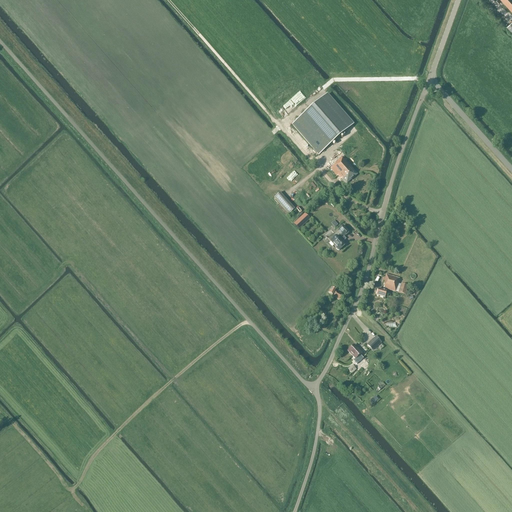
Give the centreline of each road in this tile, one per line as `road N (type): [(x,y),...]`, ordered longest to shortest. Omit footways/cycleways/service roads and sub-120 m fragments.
road 1 (unclassified): [(309,387),(0,41)]
road 2 (unclassified): [(309,387),(358,298),(429,78)]
road 3 (track): [(74,488),(117,431),(249,322)]
road 4 (track): [(169,0),(275,120)]
road 5 (unclassified): [(293,511),(317,437),(320,407),(309,387)]
road 6 (unclassified): [(511,169),(429,78)]
